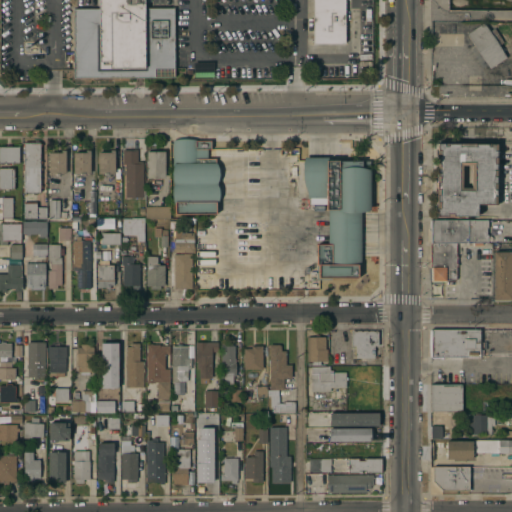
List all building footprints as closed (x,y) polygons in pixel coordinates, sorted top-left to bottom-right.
[(73,7),(98,7),(98,0),(143,0),(143,7),(173,7),(173,76),(73,76),(73,7)] [(313,0),(344,0),(344,42),(313,42),(313,0)] [(466,32),(483,21),(489,30),(493,27),(503,41),(500,42),(504,49),(502,50),(506,56),(489,67),(466,32)] [(191,77),(212,77),(212,62),(191,62),(191,77)] [(172,137),(212,137),(213,150),(207,150),(207,155),(217,155),(217,164),(218,168),(218,172),(218,176),(217,179),(217,185),(218,189),(219,192),(218,195),(217,200),(217,215),(172,215),(172,196),(171,192),(172,187),(172,176),(171,172),(172,167),(172,137)] [(24,141),(40,141),(40,142),(41,142),(41,145),(40,145),(40,159),(41,159),(41,162),(40,162),(40,166),(41,166),(41,169),(40,169),(40,184),(41,184),(41,187),(40,187),(40,191),(24,191),(24,141)] [(436,215),(436,207),(434,207),(434,200),(436,200),(436,194),(434,194),(434,187),(436,187),(436,181),(434,181),(434,175),(436,175),(436,168),(434,168),(434,162),(436,162),(436,155),(434,155),(434,149),(436,149),(437,141),(443,141),(443,146),(447,146),(447,141),(458,141),(458,145),(473,146),(473,141),(485,141),(485,147),(489,147),(489,141),(496,141),(496,142),(496,143),(497,143),(497,150),(496,150),(496,155),(497,155),(497,162),(496,162),(496,168),(497,168),(497,175),(495,175),(495,181),(497,181),(497,188),(495,188),(495,195),(497,195),(497,203),(477,203),(477,216),(436,215)] [(0,145),(18,145),(18,162),(0,162),(0,145)] [(125,162),(122,162),(122,148),(137,148),(137,160),(143,160),(143,196),(139,196),(139,201),(133,201),(133,196),(125,196),(125,162)] [(48,151),(61,151),(61,149),(65,149),(65,172),(49,173),(48,151)] [(89,172),(73,172),(73,151),(85,151),(85,149),(90,149),(89,172)] [(98,151),(109,151),(110,149),(114,149),(114,172),(98,172),(98,151)] [(146,150),(164,150),(164,177),(146,177),(146,150)] [(365,167),(369,169),(369,208),(367,209),(363,210),(360,211),(360,263),(357,263),(357,277),(316,277),(316,243),(328,243),(328,208),(326,208),(326,198),(301,198),(301,159),(338,159),(338,160),(360,160),(360,166),(365,167)] [(13,187),(0,187),(0,167),(13,167),(13,187)] [(1,196),(12,196),(12,217),(1,217),(1,196)] [(48,199),(59,199),(59,202),(69,202),(69,217),(59,217),(59,218),(48,218),(48,199)] [(24,200),(36,200),(36,206),(45,206),(45,217),(24,217),(24,200)] [(169,205),(169,217),(145,217),(145,205),(169,205)] [(131,219),(131,216),(144,216),(144,219),(144,240),(137,240),(137,233),(122,233),(122,219),(131,219)] [(29,233),(29,234),(26,234),(26,233),(22,232),(22,220),(46,220),(46,236),(38,236),(39,233),(29,233)] [(487,220),(487,227),(486,227),(486,233),(487,233),(487,242),(481,242),(481,244),(473,244),(473,242),(455,242),(455,278),(445,278),(445,279),(431,279),(431,220),(487,220)] [(0,222),(20,222),(20,240),(7,240),(7,244),(0,244),(0,222)] [(70,239),(58,239),(58,226),(70,226),(70,239)] [(153,226),(160,227),(160,228),(167,228),(167,234),(167,245),(160,245),(160,236),(153,235),(153,226)] [(108,243),(108,245),(105,245),(105,243),(100,243),(101,232),(103,232),(103,229),(105,229),(105,228),(113,228),(113,232),(119,232),(119,243),(108,243)] [(180,231),(193,231),(193,251),(190,251),(190,252),(191,252),(191,288),(173,287),(174,234),(179,234),(180,231)] [(89,287),(76,287),(76,269),(72,269),(72,262),(73,262),(73,239),(90,239),(89,287)] [(46,242),(46,254),(32,254),(32,243),(46,242)] [(9,243),(21,243),(21,257),(9,257),(9,243)] [(47,269),(50,269),(50,258),(47,258),(47,243),(59,243),(59,255),(61,255),(61,284),(57,284),(57,287),(48,287),(48,284),(47,284),(47,269)] [(493,251),(511,251),(511,298),(493,298),(493,251)] [(139,284),(123,285),(123,265),(121,265),(121,255),(133,255),(133,263),(139,262),(139,284)] [(146,255),(157,255),(157,262),(158,262),(158,264),(164,264),(164,285),(160,284),(160,288),(150,288),(150,285),(146,285),(146,255)] [(30,286),(27,286),(25,284),(25,262),(36,262),(36,256),(44,256),(44,262),(45,262),(44,286),(39,286),(39,284),(36,284),(36,285),(32,285),(32,284),(30,286)] [(97,263),(98,263),(98,258),(108,259),(108,264),(113,264),(113,283),(109,283),(109,287),(106,287),(106,286),(97,286),(97,263)] [(0,273),(6,273),(6,263),(20,263),(20,276),(21,276),(21,289),(14,289),(14,287),(5,287),(5,290),(0,290),(0,273)] [(430,356),(430,355),(429,355),(429,329),(430,329),(430,328),(479,328),(479,340),(483,340),(483,346),(480,346),(480,348),(482,348),(482,356),(431,356),(430,356)] [(377,345),(374,345),(374,357),(354,357),(354,344),(351,344),(351,330),(377,329),(377,336),(377,345)] [(306,335),(325,335),(325,348),(327,348),(327,360),(320,360),(320,364),(311,364),(311,360),(306,360),(306,335)] [(0,341),(4,341),(4,342),(10,342),(10,355),(4,355),(4,357),(2,357),(2,355),(0,355),(0,341)] [(27,341),(44,341),(45,376),(27,376),(27,341)] [(217,341),(217,350),(211,351),(211,377),(208,377),(209,382),(199,382),(199,377),(198,368),(197,368),(197,360),(195,360),(195,341),(217,341)] [(220,360),(221,360),(220,344),(222,344),(222,342),(232,341),(232,344),(234,344),(234,361),(235,361),(235,375),(232,375),(233,383),(220,383),(220,360)] [(125,345),(129,345),(129,342),(139,342),(139,360),(143,360),(143,386),(125,386),(125,345)] [(147,343),(149,343),(149,342),(151,342),(151,343),(159,343),(159,344),(169,344),(169,353),(164,353),(164,367),(159,367),(159,376),(152,376),(152,381),(146,381),(147,343)] [(76,345),(80,345),(80,343),(89,343),(89,345),(93,345),(93,366),(93,371),(77,371),(77,366),(76,366),(76,345)] [(171,365),(171,344),(186,344),(186,343),(193,343),(193,357),(191,357),(191,365),(189,365),(189,375),(187,375),(187,381),(171,381),(171,365)] [(269,343),(279,343),(279,344),(280,344),(280,349),(285,349),(285,363),(291,363),(291,373),(291,377),(283,377),(283,388),(269,388),(269,343)] [(107,346),(107,344),(112,344),(112,345),(118,345),(118,361),(101,361),(101,346),(107,346)] [(262,367),(243,368),(243,347),(251,347),(251,344),(262,344),(262,367)] [(65,345),(65,356),(65,371),(48,371),(48,356),(47,356),(47,345),(65,345)] [(0,360),(11,360),(11,367),(14,367),(14,378),(9,378),(9,380),(7,380),(7,378),(0,378),(0,360)] [(310,366),(329,366),(329,369),(333,369),(333,371),(345,370),(345,376),(347,376),(347,379),(345,379),(346,386),(330,386),(330,390),(311,391),(310,366)] [(169,398),(168,398),(168,410),(161,410),(161,409),(157,409),(157,404),(161,404),(161,400),(157,400),(157,386),(155,386),(155,383),(157,383),(157,380),(169,380),(169,398)] [(0,384),(5,384),(5,382),(11,382),(11,384),(15,384),(15,396),(17,397),(17,401),(0,401),(0,384)] [(266,384),(267,395),(255,396),(255,385),(266,384)] [(461,384),(461,410),(431,410),(431,384),(461,384)] [(54,388),(67,388),(67,400),(54,400),(54,388)] [(241,401),(228,401),(228,388),(240,388),(241,401)] [(71,397),(80,397),(80,389),(95,389),(95,410),(83,410),(83,411),(71,411),(71,397)] [(204,389),(217,389),(217,406),(211,406),(211,408),(208,408),(208,406),(204,406),(204,389)] [(97,392),(105,392),(105,410),(98,410),(97,392)] [(270,411),(270,394),(278,394),(278,402),(284,402),(284,400),(295,400),(295,411),(270,411)] [(23,399),(34,400),(33,412),(23,411),(23,399)] [(133,400),(133,410),(120,410),(121,400),(133,400)] [(112,401),(94,401),(94,413),(112,413),(112,401)] [(511,419),(511,411),(503,412),(503,419),(511,419)] [(329,425),(329,412),(378,412),(378,422),(380,422),(380,424),(329,425)] [(167,413),(168,425),(155,425),(155,414),(167,413)] [(216,438),(217,414),(196,413),(195,427),(212,428),(212,437),(216,438)] [(493,413),(494,424),(490,424),(490,432),(486,432),(486,433),(472,433),(472,427),(468,427),(468,420),(472,420),(471,414),(493,413)] [(21,414),(21,422),(9,421),(9,414),(21,414)] [(42,435),(34,435),(34,437),(22,437),(23,420),(30,420),(30,416),(38,416),(38,422),(43,422),(42,435)] [(106,417),(118,416),(119,427),(106,427),(106,417)] [(48,439),(49,421),(64,421),(64,426),(69,426),(68,440),(48,439)] [(16,427),(19,427),(19,430),(16,430),(16,439),(0,439),(0,423),(16,423),(16,427)] [(131,435),(131,423),(144,423),(144,435),(131,435)] [(442,425),(442,438),(431,437),(431,425),(442,425)] [(242,439),(233,439),(234,426),(242,426),(242,439)] [(286,455),(290,455),(290,481),(271,481),(271,466),(268,466),(268,426),(286,426),(286,455)] [(266,442),(257,442),(258,428),(266,428),(266,442)] [(329,428),(371,428),(371,442),(330,442),(329,428)] [(218,442),(206,442),(206,436),(209,436),(209,429),(214,429),(214,436),(218,436),(218,442)] [(192,443),(182,443),(182,430),(193,430),(192,443)] [(189,448),(189,467),(186,467),(186,483),(172,483),(172,448),(169,448),(169,435),(178,435),(178,448),(189,448)] [(145,438),(151,438),(151,437),(157,437),(157,441),(163,441),(162,462),(164,462),(164,483),(159,483),(159,481),(145,481),(145,438)] [(472,439),(472,458),(465,458),(465,460),(453,460),(453,458),(446,458),(446,453),(444,453),(444,451),(446,451),(446,446),(444,446),(444,444),(446,444),(446,439),(472,439)] [(511,459),(505,459),(505,452),(498,452),(498,450),(474,450),(474,439),(511,439),(511,459)] [(113,481),(107,481),(107,478),(96,478),(96,453),(98,453),(98,441),(113,441),(113,481)] [(329,444),(377,443),(377,442),(379,442),(379,456),(377,457),(377,456),(329,456),(329,444)] [(137,478),(136,478),(136,481),(126,481),(126,478),(121,478),(121,452),(122,452),(122,444),(129,444),(129,449),(134,449),(134,452),(137,452),(137,478)] [(88,459),(89,459),(89,478),(83,478),(83,482),(74,482),(74,478),(72,478),(73,459),(73,449),(88,449),(88,459)] [(261,481),(252,481),(252,478),(244,478),(244,455),(253,455),(253,449),(262,449),(261,481)] [(64,481),(48,481),(48,450),(64,450),(64,481)] [(39,477),(23,477),(23,451),(32,451),(32,458),(39,458),(39,477)] [(15,480),(13,480),(13,481),(10,481),(10,480),(8,480),(8,482),(3,482),(3,481),(0,481),(0,454),(15,454),(15,480)] [(196,478),(196,459),(207,459),(208,456),(209,456),(209,455),(212,455),(212,456),(214,456),(214,460),(213,460),(213,479),(196,478)] [(237,479),(236,479),(236,482),(231,482),(231,479),(220,479),(220,473),(223,473),(223,457),(237,457),(237,479)] [(309,471),(308,459),(330,458),(330,464),(330,470),(309,471)] [(381,472),(364,472),(364,470),(358,470),(358,472),(348,472),(347,458),(358,458),(358,459),(364,459),(364,458),(381,458),(381,472)] [(434,466),(468,466),(468,489),(441,489),(434,481),(434,466)] [(373,473),(373,484),(370,485),(370,488),(365,488),(365,491),(326,491),(326,474),(373,473)]
